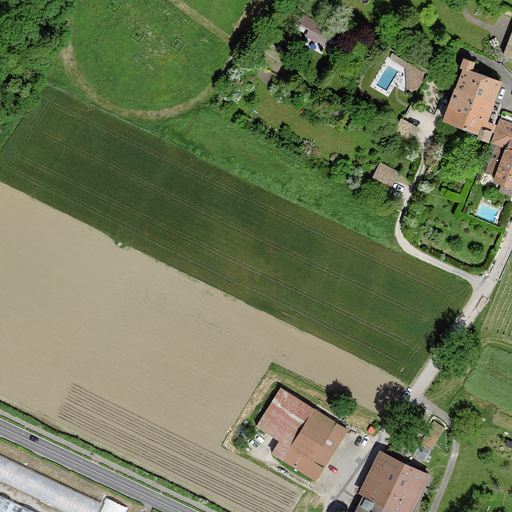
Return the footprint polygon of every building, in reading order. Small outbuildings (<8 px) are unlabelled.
[(335,42),(339,35),(301,13),(297,20),(311,28),(308,35),(327,46),(331,39),(335,42)] [(391,58),(408,69),(408,88),(414,89),(419,86),(423,80),(423,75),(420,69),(415,66),(393,54),(391,58)] [(493,101),(501,81),(472,70),(475,62),(465,58),(461,68),(464,69),(458,88),(493,101)] [(487,118),(493,101),(458,88),(451,105),(487,118)] [(485,122),(487,118),(451,105),(445,121),(466,129),(479,134),(482,128),(492,131),(494,126),(485,122)] [(419,128),(402,120),(391,139),(408,148),(419,128)] [(511,123),(501,120),(493,142),(508,148),(511,149),(511,123)] [(479,134),(478,137),(488,141),(492,131),(482,128),(479,134)] [(478,137),(479,134),(466,129),(464,137),(476,142),(478,137)] [(498,176),(507,150),(497,146),(496,147),(494,153),(487,172),(498,176)] [(511,149),(508,148),(507,150),(498,176),(496,180),(511,185),(511,149)] [(393,178),(381,172),(377,179),(389,186),(393,178)] [(274,454),(284,459),(314,410),(282,389),(260,425),(275,435),(282,440),(274,454)] [(284,459),(316,479),(346,430),(314,410),(284,459)] [(437,420),(427,433),(437,439),(446,426),(437,420)] [(367,496),(400,511),(409,511),(428,475),(382,454),(363,494),(367,496)] [(0,480),(83,511),(96,511),(103,495),(0,456),(0,480)] [(35,511),(0,495),(0,511),(35,511)] [(128,511),(131,506),(108,495),(100,511),(128,511)] [(400,511),(367,496),(358,511),(400,511)]
